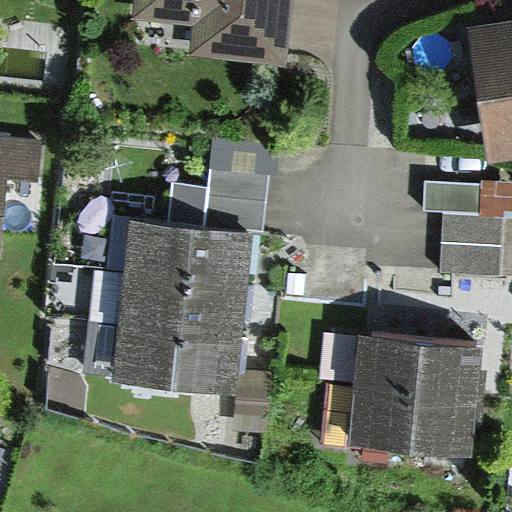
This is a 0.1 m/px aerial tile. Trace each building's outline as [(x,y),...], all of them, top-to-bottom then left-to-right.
[(291,0),(133,0),(131,20),(192,26),(189,54),(284,65),(291,0)] [(511,27),(472,33),(491,161),(511,157),(511,27)] [(36,179),(39,139),(0,136),(0,218),(3,178),(36,179)] [(278,176),(281,143),(214,137),(209,187),(173,183),(169,225),(251,233),(264,234),(269,175),(278,176)] [(511,180),(481,179),(481,186),(424,182),(422,211),(442,212),(438,275),(504,279),(507,219),(511,219),(511,180)] [(115,379),(233,392),(251,233),(169,225),(132,221),(115,379)] [(479,354),(363,342),(352,446),(468,459),(479,354)]
